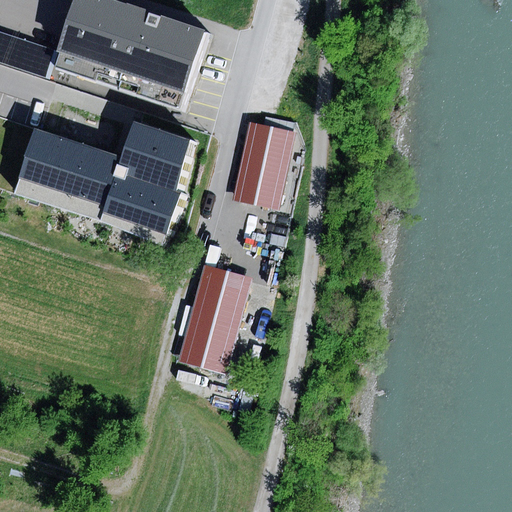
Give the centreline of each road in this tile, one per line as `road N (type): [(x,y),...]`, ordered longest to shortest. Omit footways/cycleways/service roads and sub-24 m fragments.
road 1 (track): [(331,0),(313,243),(291,388),(260,511)]
road 2 (track): [(0,453),(108,489),(129,485),(199,245)]
road 3 (residential): [(199,245),(267,0)]
road 4 (unknown): [(49,89),(227,144)]
